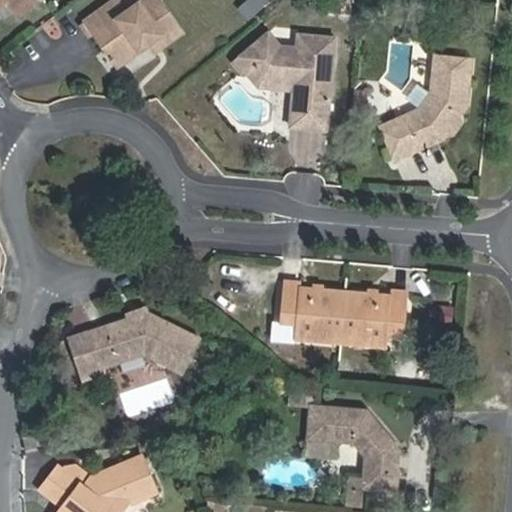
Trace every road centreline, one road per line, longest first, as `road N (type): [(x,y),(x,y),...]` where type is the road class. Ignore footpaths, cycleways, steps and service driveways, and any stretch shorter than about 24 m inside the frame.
road 1 (residential): [(30,320),(14,403),(9,511)]
road 2 (residential): [(324,223),(511,240)]
road 3 (residential): [(183,187),(175,161),(137,123),(83,115),(53,129)]
road 4 (residential): [(175,234),(266,239),(324,223)]
road 5 (residential): [(324,223),(284,203),(183,187)]
